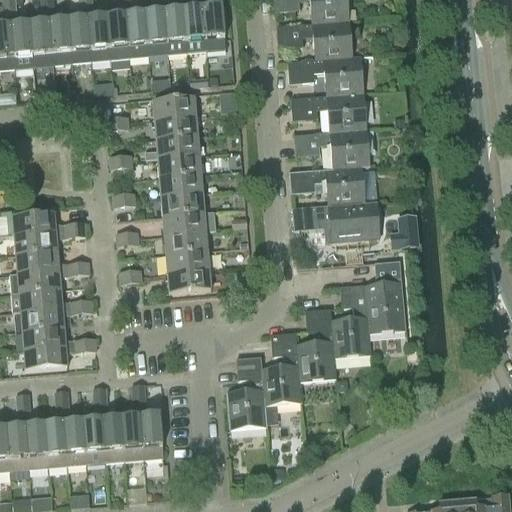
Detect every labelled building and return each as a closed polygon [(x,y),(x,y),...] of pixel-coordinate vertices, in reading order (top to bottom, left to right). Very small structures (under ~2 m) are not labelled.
[(0,0),(2,11),(15,10),(13,0),(0,0)] [(129,0),(122,0),(117,1),(116,1),(118,11),(131,10),(129,0)] [(169,7),(168,0),(155,0),(156,8),(169,7)] [(272,0),(274,17),(299,15),(298,7),(308,6),(311,29),(311,31),(348,28),(345,0),(272,0)] [(92,14),(91,3),(79,4),(79,15),(92,14)] [(200,12),(204,55),(224,54),(220,11),(210,12),(209,3),(207,3),(200,4),(200,12)] [(54,17),(53,6),(40,7),(41,18),(54,17)] [(10,30),(14,73),(33,71),(29,28),(20,29),(16,20),(15,10),(2,11),(3,22),(9,21),(10,30)] [(182,14),(186,57),(204,55),(200,12),(182,14)] [(162,16),(166,59),(186,57),(182,14),(162,16)] [(144,18),(148,61),(166,59),(162,16),(144,18)] [(124,19),(128,62),(148,61),(144,18),(134,18),(124,19)] [(106,21),(110,64),(128,62),(124,19),(106,21)] [(86,23),(90,66),(110,64),(106,21),(86,23)] [(67,25),(71,68),(90,66),(86,23),(67,25)] [(48,26),(52,69),(71,68),(67,25),(48,26)] [(29,28),(33,71),(52,69),(48,26),(29,28)] [(275,33),(277,54),(302,52),(301,44),(312,43),(314,65),(314,67),(351,64),(351,62),(348,28),(311,31),(311,29),(275,33)] [(0,74),(14,73),(10,30),(0,30),(0,74)] [(286,68),(288,90),(314,87),(313,80),(323,79),(325,101),(325,103),(362,99),(359,61),(351,62),(351,64),(314,67),(314,65),(286,68)] [(289,104),(291,126),(317,124),(316,116),(326,115),(328,138),(328,139),(366,136),(362,99),(325,103),(325,101),(289,104)] [(151,106),(153,126),(194,123),(193,103),(151,106)] [(115,123),(116,136),(127,135),(126,122),(115,123)] [(104,124),(105,137),(116,136),(115,123),(104,124)] [(153,126),(154,145),(196,141),(194,123),(153,126)] [(293,141),(295,163),(320,160),(320,152),(329,151),(331,174),(331,175),(361,172),(369,172),(366,136),(328,139),(328,138),(293,141)] [(154,145),(155,157),(144,158),(145,165),(156,164),(198,161),(196,141),(154,145)] [(118,161),(120,174),(130,173),(129,160),(118,161)] [(108,162),(108,169),(109,175),(120,174),(118,161),(108,162)] [(156,164),(158,183),(199,180),(198,161),(156,164)] [(288,178),(290,200),(315,198),(314,189),(324,188),(327,211),(326,211),(326,212),(365,209),(361,172),(331,175),(331,174),(288,178)] [(158,183),(159,203),(201,199),(199,180),(158,183)] [(122,200),(123,212),(133,211),(132,199),(122,200)] [(159,203),(161,222),(203,218),(201,199),(159,203)] [(111,201),(112,208),(112,213),(123,212),(122,200),(111,201)] [(291,214),(293,236),(318,233),(317,226),(327,225),(330,249),(368,245),(365,209),(326,212),(326,211),(291,214)] [(161,222),(163,241),(205,237),(214,236),(213,217),(203,218),(161,222)] [(11,221),(13,241),(64,237),(64,231),(54,231),(53,218),(11,221)] [(74,230),(75,243),(86,242),(84,229),(74,230)] [(13,241),(14,260),(56,256),(55,245),(75,243),(74,230),(64,231),(64,237),(13,241)] [(125,238),(126,251),(137,250),(136,237),(125,238)] [(163,241),(164,260),(206,257),(205,237),(163,241)] [(114,239),(116,252),(126,251),(125,238),(114,239)] [(56,256),(14,260),(16,279),(58,276),(67,275),(67,269),(58,270),(56,256)] [(164,260),(166,279),(208,275),(206,257),(164,260)] [(375,290),(363,291),(368,340),(405,337),(398,266),(374,269),(375,290)] [(77,268),(78,281),(89,280),(88,273),(88,267),(77,268)] [(9,280),(10,299),(60,295),(59,283),(78,281),(77,268),(67,269),(67,275),(58,276),(16,279),(9,280)] [(128,276),(130,289),(140,288),(139,275),(128,276)] [(210,295),(208,275),(166,279),(168,299),(210,295)] [(118,277),(119,284),(119,290),(130,289),(128,276),(118,277)] [(330,314),(329,314),(335,384),(334,364),(370,361),(368,340),(363,291),(339,293),(341,313),(341,315),(352,314),(353,325),(331,326),(330,314)] [(11,319),(19,318),(81,312),(80,306),(61,308),(60,295),(10,299),(11,319)] [(80,306),(81,312),(82,320),(92,319),(91,305),(80,306)] [(19,318),(21,337),(63,333),(62,322),(82,320),(81,312),(19,318)] [(294,338),(299,388),(335,384),(329,314),(304,316),(306,338),(317,338),(318,349),(296,351),(295,338),(294,338)] [(21,337),(22,357),(74,352),(74,346),(64,347),(63,333),(21,337)] [(259,362),(264,411),(301,408),(299,388),(294,338),(269,340),(271,362),(282,361),(283,372),(261,374),(260,362),(259,362)] [(84,345),(85,358),(96,357),(94,344),(84,345)] [(65,359),(85,358),(84,345),(74,346),(74,352),(22,357),(24,376),(66,372),(65,359)] [(265,432),(264,411),(259,362),(234,364),(236,388),(248,387),(249,395),(224,398),(228,435),(265,432)] [(130,391),(131,401),(144,400),(143,390),(130,391)] [(90,394),(91,404),(105,403),(104,393),(90,394)] [(53,397),(54,407),(67,406),(66,396),(53,397)] [(14,401),(15,410),(28,409),(27,400),(14,401)] [(145,411),(144,400),(131,401),(132,412),(145,411)] [(106,414),(105,403),(91,404),(92,415),(106,414)] [(68,417),(67,406),(54,407),(55,418),(68,417)] [(29,421),(28,409),(15,410),(16,422),(29,421)] [(138,419),(142,464),(162,462),(158,418),(138,419)] [(118,421),(122,465),(142,464),(138,419),(118,421)] [(100,423),(104,467),(122,465),(118,421),(100,423)] [(80,424),(84,469),(104,467),(100,423),(80,424)] [(61,426),(65,470),(84,469),(80,424),(61,426)] [(42,428),(46,472),(65,470),(61,426),(42,428)] [(24,429),(27,473),(46,472),(42,428),(24,429)] [(4,431),(8,475),(27,473),(24,429),(4,431)] [(0,431),(0,475),(8,475),(4,431),(0,431)] [(509,511),(508,500),(438,506),(438,511),(509,511)]
